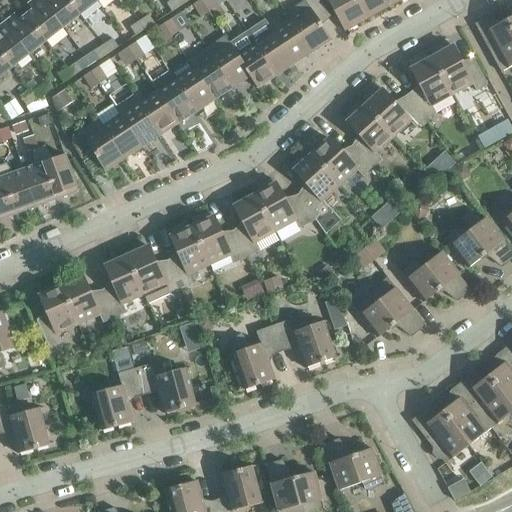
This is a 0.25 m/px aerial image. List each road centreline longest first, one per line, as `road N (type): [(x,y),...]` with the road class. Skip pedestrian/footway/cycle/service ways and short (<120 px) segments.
road 1 (residential): [(0,272),(237,167),(375,53),(469,0)]
road 2 (residential): [(0,499),(345,395),(380,392)]
road 3 (residential): [(380,392),(421,379),(511,309)]
road 4 (residential): [(380,392),(440,511)]
